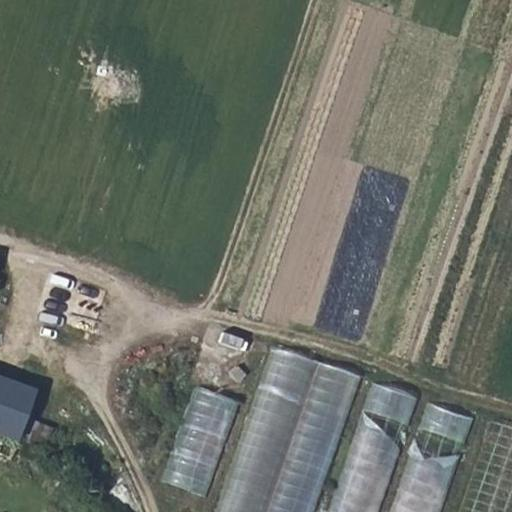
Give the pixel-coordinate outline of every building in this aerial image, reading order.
[(314,511),(357,372),(270,346),(219,511),(314,511)] [(378,382),(369,406),(408,421),(417,397),(378,382)] [(207,495),(239,399),(197,385),(164,481),(207,495)] [(29,401),(0,389),(0,432),(16,438),(29,401)] [(466,436),(471,415),(430,406),(425,427),(466,436)] [(511,511),(511,429),(485,421),(458,511),(511,511)] [(1,441),(0,443),(0,459),(8,462),(14,450),(1,441)]
